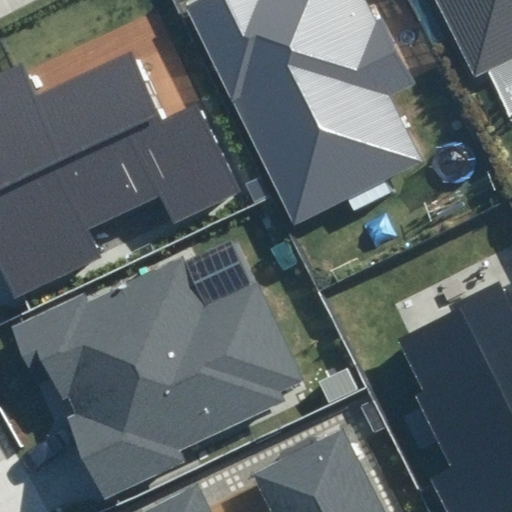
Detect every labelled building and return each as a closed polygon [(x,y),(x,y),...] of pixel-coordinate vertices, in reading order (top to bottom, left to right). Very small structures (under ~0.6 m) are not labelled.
[(413,85),(373,0),(201,0),(191,5),(296,227),(427,166),(394,94),(413,85)] [(511,0),(433,0),(473,84),(511,65),(511,0)] [(13,67),(0,73),(0,297),(6,308),(112,257),(96,226),(160,195),(171,219),(243,185),(198,93),(163,109),(135,51),(30,101),(13,67)] [(176,258),(25,326),(104,501),(189,463),(182,447),(310,389),(262,285),(201,313),(176,258)] [(449,474),(430,483),(444,511),(511,511),(511,290),(506,279),(393,334),(419,386),(409,391),(449,474)] [(217,511),(201,478),(131,511),(383,511),(341,426),(253,469),(274,511),(217,511)]
